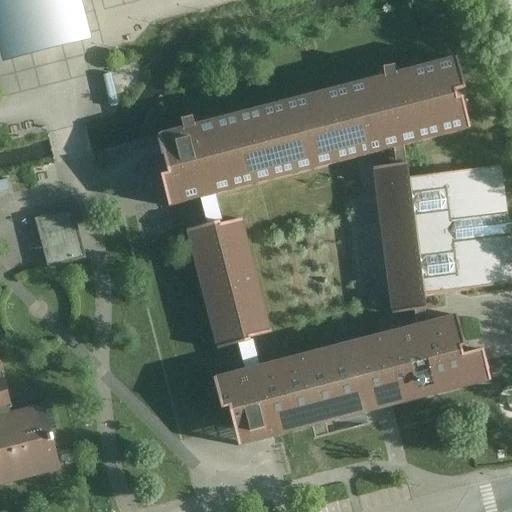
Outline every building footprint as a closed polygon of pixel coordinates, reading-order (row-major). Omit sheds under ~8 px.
[(0,0),(0,41),(4,57),(94,34),(84,0),(0,0)] [(181,130),(155,137),(158,146),(159,150),(160,154),(167,178),(159,180),(167,211),(202,202),(213,199),(357,162),(365,160),(396,152),(406,150),(473,131),(464,100),(459,101),(457,93),(466,90),(456,59),(397,75),(395,68),(384,70),(386,78),(191,127),(190,120),(179,122),(181,130)] [(417,315),(418,318),(419,331),(430,327),(429,317),(428,312),(426,298),(444,295),(450,294),(463,293),(511,286),(511,283),(483,170),(413,179),(411,168),(407,168),(406,150),(396,152),(396,169),(374,171),(394,316),(417,315)] [(202,202),(209,228),(187,233),(217,353),(239,348),(247,374),(259,372),(250,341),(271,337),(241,223),(220,228),(213,199),(202,202)] [(74,202),(38,212),(50,261),(88,251),(74,202)] [(430,327),(419,331),(384,339),(259,372),(247,374),(212,384),(220,416),(227,414),(231,427),(233,434),(236,444),(238,454),(275,444),(283,442),(494,388),(487,362),(485,357),(465,362),(462,355),(467,353),(458,320),(430,327)] [(0,492),(67,475),(49,408),(19,417),(0,343),(0,492)]
